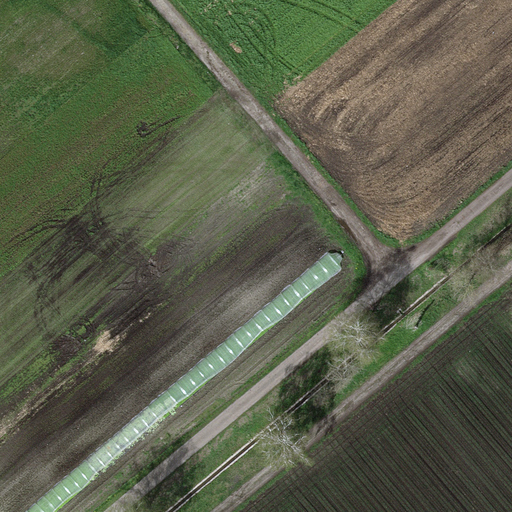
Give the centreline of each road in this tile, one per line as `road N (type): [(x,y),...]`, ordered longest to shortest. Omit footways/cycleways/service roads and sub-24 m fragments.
road 1 (track): [(122,511),(511,177)]
road 2 (track): [(511,269),(219,511)]
road 3 (track): [(394,276),(156,0)]
